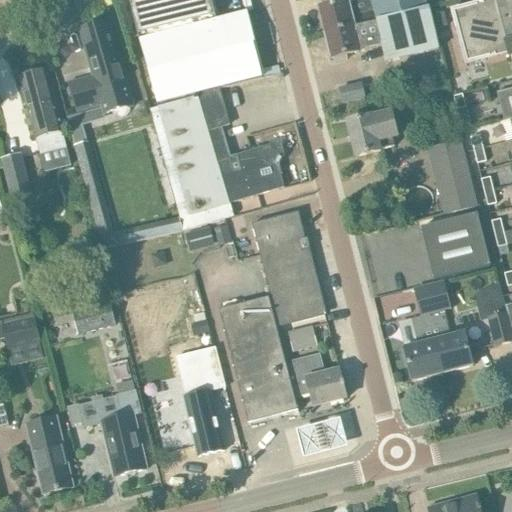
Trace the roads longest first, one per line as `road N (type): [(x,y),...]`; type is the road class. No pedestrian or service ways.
road 1 (residential): [(399,463),(278,0)]
road 2 (tertiary): [(216,509),(399,463)]
